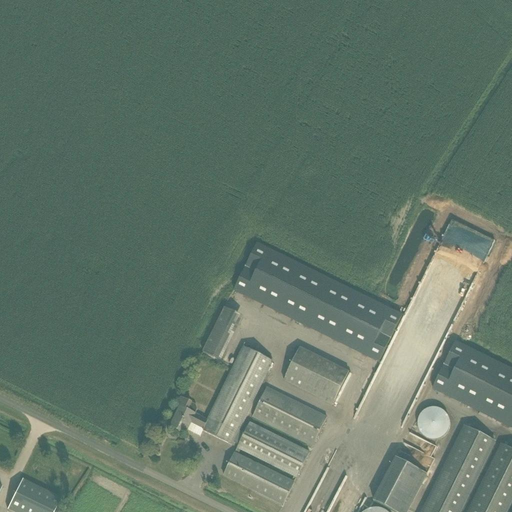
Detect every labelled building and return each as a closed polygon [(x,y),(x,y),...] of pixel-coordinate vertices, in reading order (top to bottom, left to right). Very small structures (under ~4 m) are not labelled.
[(471,290),(492,241),(461,228),(458,236),(457,236),(455,241),(455,242),(451,252),(452,252),(449,260),(434,254),(427,271),(471,290)] [(234,291),(379,363),(402,317),(257,245),(234,291)] [(214,360),(236,316),(225,310),(203,354),(214,360)] [(238,354),(245,339),(240,336),(233,352),(238,354)] [(511,371),(455,343),(433,389),(511,428),(511,371)] [(284,381),(333,406),(350,373),(350,372),(301,348),(300,349),(296,357),(284,381)] [(172,429),(184,435),(190,424),(203,431),(232,446),(233,443),(238,446),(238,447),(236,450),(297,479),(301,470),(309,454),(249,424),(248,427),(244,434),(239,431),(273,363),(269,361),(244,349),(227,384),(208,422),(195,416),(195,415),(197,411),(196,408),(195,406),(192,404),(181,399),(177,408),(180,409),(176,417),(177,417),(176,420),(172,429)] [(312,448),(327,418),(267,389),(261,401),(253,418),(312,448)] [(452,426),(452,422),(451,419),(449,415),(447,413),(445,412),(442,410),(439,409),(436,409),(432,409),(429,410),(426,412),(424,413),(422,415),(420,419),(419,422),(419,425),(419,429),(420,432),(422,435),(424,438),(426,440),(429,441),(431,442),(435,443),(438,442),(441,442),(444,440),(447,438),(449,435),(451,433),(452,430),(452,426)] [(507,511),(511,502),(511,451),(501,445),(467,511),(461,511),(496,443),(465,428),(422,511),(507,511)] [(223,477),(283,507),(294,485),(234,455),(223,477)] [(391,511),(407,511),(427,476),(396,460),(374,503),(391,511)] [(343,477),(326,511),(358,511),(365,497),(358,494),(361,486),(343,477)] [(21,481),(7,510),(10,511),(54,511),(60,500),(21,481)]
